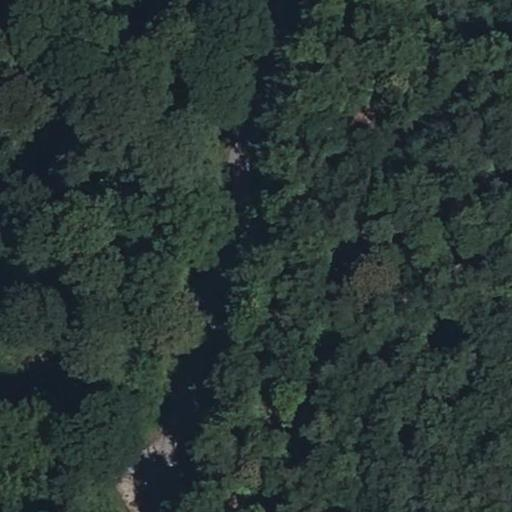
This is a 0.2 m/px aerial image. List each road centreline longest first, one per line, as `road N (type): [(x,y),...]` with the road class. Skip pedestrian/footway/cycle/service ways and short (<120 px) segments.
road 1 (tertiary): [(160,511),(277,0)]
road 2 (track): [(511,49),(326,0)]
road 3 (track): [(0,481),(170,471)]
